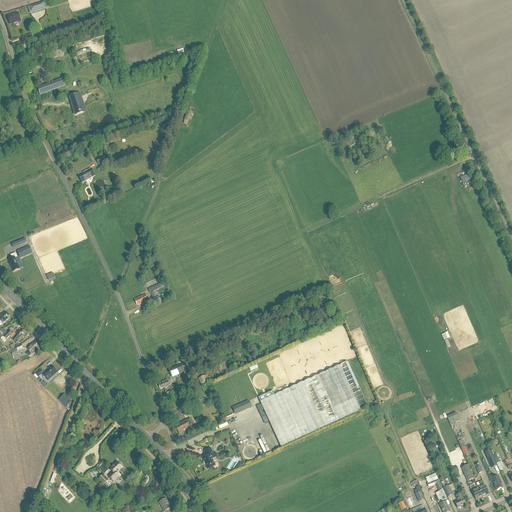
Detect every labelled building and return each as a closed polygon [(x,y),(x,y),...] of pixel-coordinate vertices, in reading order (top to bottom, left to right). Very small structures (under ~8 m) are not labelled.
[(46,10),(44,3),(28,8),(30,14),(46,10)] [(20,21),(17,13),(7,16),(10,24),(20,21)] [(40,96),(65,87),(62,79),(38,88),(40,96)] [(71,98),(76,114),(84,112),(82,106),(84,105),(82,101),(80,101),(78,96),(71,98)] [(114,148),(112,142),(106,144),(108,150),(114,148)] [(108,163),(104,155),(95,160),(99,166),(101,164),(102,166),(108,163)] [(94,177),(90,169),(82,173),(82,172),(78,175),(82,183),(94,177)] [(29,246),(17,252),(20,259),(32,254),(29,246)] [(17,257),(15,253),(10,255),(11,258),(8,260),(13,272),(19,270),(15,258),(17,257)] [(164,287),(162,283),(148,290),(150,294),(164,287)] [(148,301),(145,295),(134,300),(137,306),(139,305),(139,306),(148,301)] [(161,302),(159,297),(153,300),(155,305),(161,302)] [(9,316),(5,312),(0,316),(0,324),(1,324),(2,324),(9,318),(8,317),(9,316)] [(25,333),(21,329),(14,336),(12,334),(9,331),(3,337),(7,340),(10,337),(17,344),(25,335),(24,334),(25,333)] [(441,339),(443,344),(449,341),(447,336),(441,339)] [(39,348),(35,343),(33,344),(32,343),(27,348),(29,351),(26,354),(29,357),(39,348)] [(16,353),(15,351),(10,354),(13,362),(26,356),(23,350),(16,353)] [(172,369),(173,372),(170,373),(172,378),(182,374),(180,369),(183,368),(182,365),(172,369)] [(57,372),(51,366),(43,373),(40,369),(33,375),(36,379),(42,374),(48,380),(57,372)] [(273,396),(260,400),(277,450),(314,437),(314,436),(311,427),(307,429),(309,429),(309,431),(304,431),(302,423),(307,421),(308,415),(351,419),(350,418),(347,418),(348,413),(346,408),(347,405),(349,405),(351,412),(353,411),(358,412),(353,398),(359,396),(349,368),(297,386),(296,397),(294,391),(289,393),(289,397),(273,396)] [(168,380),(158,384),(160,389),(164,388),(164,389),(170,386),(168,380)] [(72,402),(65,394),(58,400),(65,408),(72,402)] [(459,422),(457,416),(448,419),(450,426),(459,422)] [(212,428),(208,418),(201,421),(205,431),(212,428)] [(194,426),(190,419),(175,427),(179,435),(190,429),(192,432),(194,435),(201,431),(200,428),(203,427),(201,423),(194,426)] [(462,444),(458,445),(464,461),(468,459),(465,450),(464,451),(462,444)] [(215,458),(210,449),(204,452),(206,456),(202,457),(207,470),(215,466),(212,459),(215,458)] [(501,461),(498,454),(493,456),(496,464),(501,461)] [(497,467),(492,456),(487,458),(491,469),(497,467)] [(118,465),(116,463),(109,470),(113,473),(108,477),(113,482),(119,477),(117,475),(119,472),(122,475),(123,476),(124,476),(125,475),(126,474),(126,473),(126,472),(125,472),(123,469),(121,467),(121,466),(121,465),(120,465),(120,464),(119,464),(118,465)] [(108,471),(103,465),(99,468),(105,474),(108,471)] [(474,479),(468,465),(461,468),(467,482),(474,479)] [(438,480),(435,474),(425,478),(428,484),(427,484),(428,488),(436,485),(439,493),(435,494),(437,497),(439,502),(440,501),(441,502),(447,500),(444,494),(439,480),(438,480)] [(108,481),(103,475),(98,479),(104,485),(108,481)] [(493,483),(496,491),(502,488),(499,481),(500,481),(498,477),(493,479),(495,482),(493,483)] [(480,488),(478,489),(482,498),(488,495),(484,486),(482,481),(478,483),(480,488)] [(454,489),(452,484),(443,488),(448,498),(453,496),(450,490),(454,489)] [(475,501),(482,498),(478,489),(476,490),(473,485),(469,487),(475,501)] [(421,492),(415,494),(419,503),(424,500),(421,492)] [(463,500),(461,494),(455,497),(458,502),(455,503),(457,509),(465,505),(462,500),(463,500)] [(164,511),(171,509),(166,499),(159,503),(163,511),(164,511)] [(449,511),(445,502),(439,505),(442,511),(449,511)]
